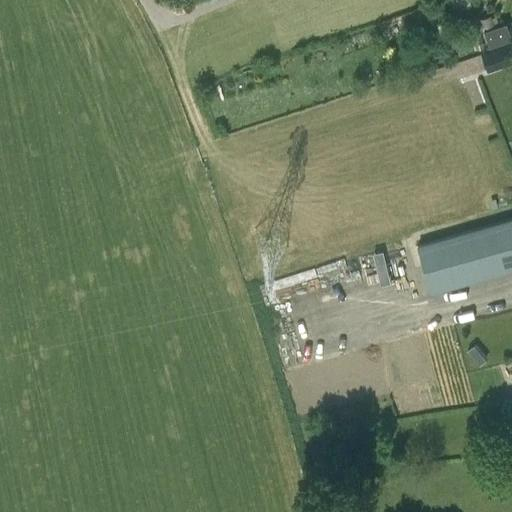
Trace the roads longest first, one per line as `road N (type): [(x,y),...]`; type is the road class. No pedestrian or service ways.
road 1 (unknown): [(511,277),(351,316)]
road 2 (track): [(157,17),(215,146)]
